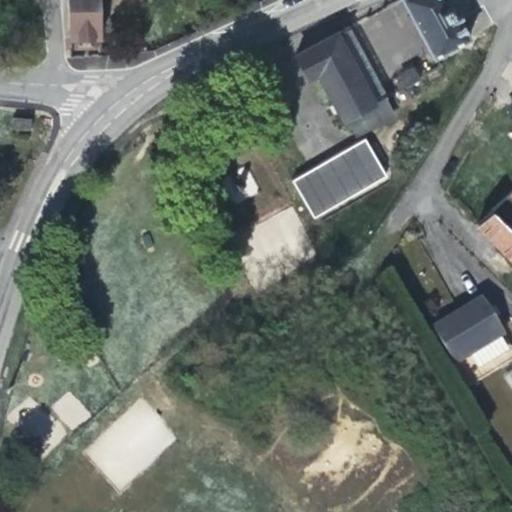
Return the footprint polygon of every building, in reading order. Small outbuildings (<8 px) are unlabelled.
[(91,38),(89,0),(59,0),(61,39),(66,39),(87,38),(91,38)] [(444,2),(441,2),(440,0),(396,0),(395,1),(427,59),(461,41),(450,20),(452,19),(444,2)] [(380,98),(343,30),(329,37),(367,106),(377,100),(380,98)] [(377,100),(367,106),(329,37),(290,58),(302,82),(312,76),(337,123),(340,121),(349,138),(386,117),(377,100)] [(87,50),(87,38),(66,39),(67,50),(87,50)] [(412,81),(407,72),(394,80),(399,88),(412,81)] [(511,97),(511,100),(499,112),(511,125),(511,93),(510,96),(511,97)] [(31,130),(32,119),(13,118),(12,128),(31,130)] [(307,218),(380,177),(361,143),(288,186),(307,218)] [(511,186),(502,196),(511,206),(511,186)] [(509,265),(511,261),(511,240),(484,213),(470,226),(509,265)] [(485,397),(511,375),(511,337),(487,307),(441,344),(485,397)] [(72,432),(91,414),(68,390),(49,408),(72,432)] [(143,398),(127,410),(139,426),(155,414),(143,398)] [(46,407),(18,422),(35,455),(63,440),(46,407)] [(132,462),(128,465),(107,435),(88,449),(115,488),(139,472),(132,462)]
